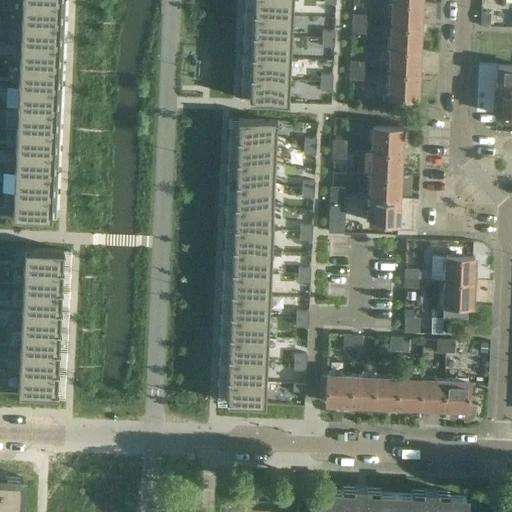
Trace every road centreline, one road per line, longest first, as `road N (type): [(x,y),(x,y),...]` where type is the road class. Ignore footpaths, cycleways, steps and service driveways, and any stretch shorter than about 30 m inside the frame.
road 1 (residential): [(0,432),(505,456)]
road 2 (residential): [(511,211),(457,145),(463,0)]
road 3 (residential): [(505,456),(511,299)]
